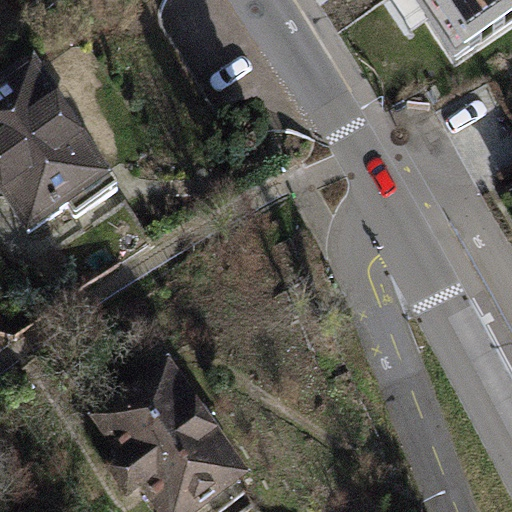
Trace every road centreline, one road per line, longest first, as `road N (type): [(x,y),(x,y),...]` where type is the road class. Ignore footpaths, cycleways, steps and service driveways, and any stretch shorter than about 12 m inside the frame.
road 1 (residential): [(389,200),(364,238),(359,273),(451,511)]
road 2 (tertiary): [(389,200),(511,426)]
road 3 (tertiary): [(264,0),(389,200)]
road 4 (residential): [(511,289),(465,202),(417,184),(389,200)]
